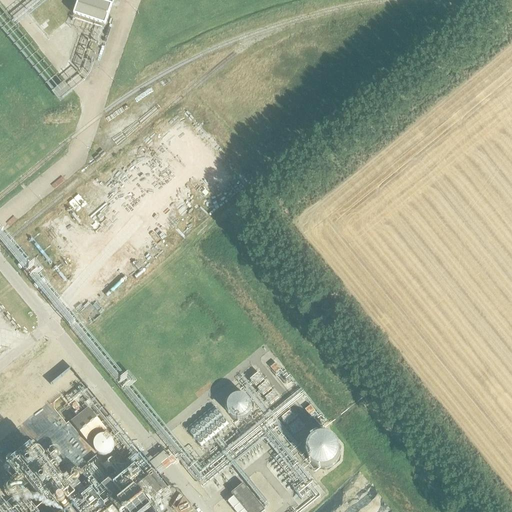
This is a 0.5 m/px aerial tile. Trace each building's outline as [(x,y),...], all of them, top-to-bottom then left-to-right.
[(79,0),(74,15),(105,26),(114,0),(79,0)] [(69,82),(57,90),(63,99),(75,91),(69,82)] [(111,216),(121,219),(123,214),(113,210),(111,216)] [(107,293),(110,297),(120,291),(117,287),(107,293)] [(279,362),(272,366),(276,373),(283,368),(279,362)] [(230,407),(231,412),(234,415),(238,418),(242,418),(247,417),(250,413),(252,410),(252,406),(251,403),(249,399),(246,397),(242,396),(237,396),(233,399),(231,403),(230,407)] [(312,405),(307,410),(313,417),(319,412),(312,405)] [(190,428),(202,446),(232,426),(220,408),(190,428)] [(314,463),(319,467),(324,469),(330,470),(335,468),(340,464),(343,459),(344,454),(344,448),(341,443),(337,439),(332,437),(327,436),(321,438),(316,441),(313,446),(311,452),(312,458),(314,463)] [(113,453),(113,450),(112,446),(111,443),(108,441),(105,440),(103,440),(101,440),(99,441),(96,443),(94,446),(93,450),(94,452),(94,454),(95,456),(97,457),(99,459),(100,459),(104,460),(107,459),(109,458),(111,457),(112,455),(113,453)] [(46,447),(13,462),(24,485),(16,489),(18,494),(30,489),(28,484),(37,480),(48,505),(60,499),(57,493),(66,489),(46,447)] [(156,478),(145,488),(157,503),(169,493),(156,478)] [(265,511),(243,484),(231,494),(245,511),(265,511)] [(141,487),(119,505),(121,508),(115,511),(147,511),(156,506),(141,487)]
